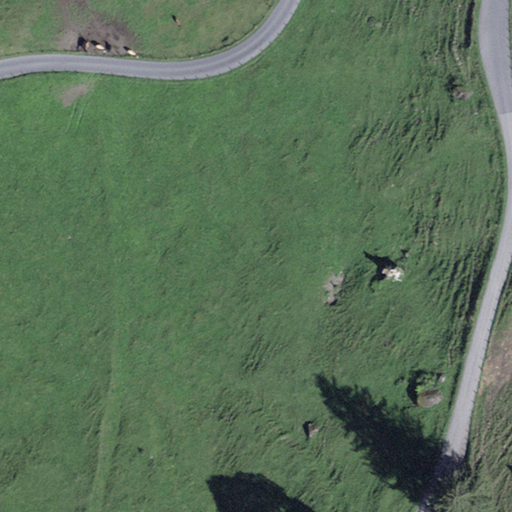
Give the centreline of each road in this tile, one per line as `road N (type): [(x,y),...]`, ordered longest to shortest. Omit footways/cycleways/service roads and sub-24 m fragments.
road 1 (unclassified): [(0,68),(49,61),(210,66),(251,48),(290,0)]
road 2 (unclassified): [(511,224),(452,445),(424,511)]
road 3 (unclassified): [(496,0),(494,50),(511,131)]
